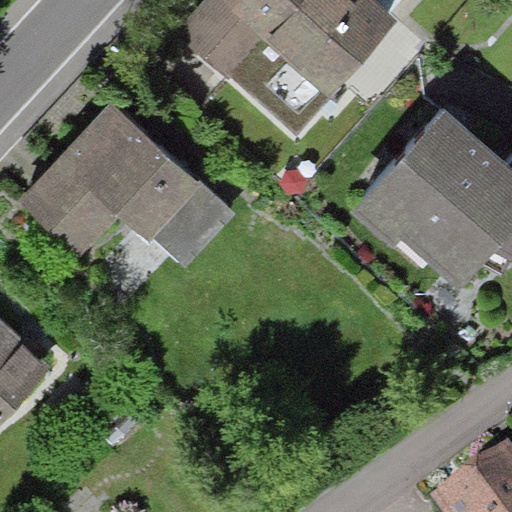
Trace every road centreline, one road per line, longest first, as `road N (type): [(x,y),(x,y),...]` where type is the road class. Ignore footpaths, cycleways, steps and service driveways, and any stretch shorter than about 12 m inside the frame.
road 1 (residential): [(328,511),(511,379)]
road 2 (residential): [(82,0),(0,90)]
